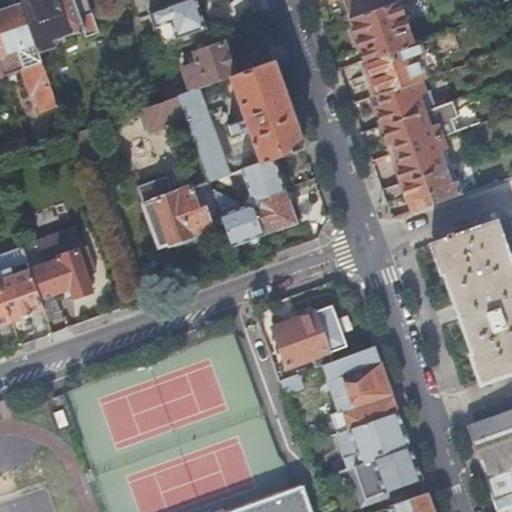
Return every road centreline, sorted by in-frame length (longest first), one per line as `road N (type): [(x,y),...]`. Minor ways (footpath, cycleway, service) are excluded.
road 1 (residential): [(0,378),(366,245)]
road 2 (residential): [(366,245),(463,511)]
road 3 (residential): [(280,0),(366,245)]
